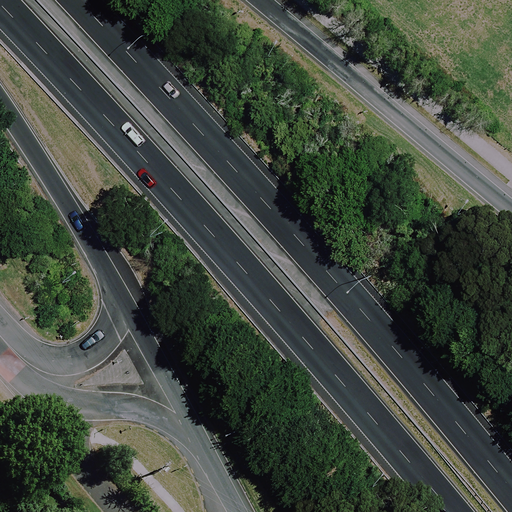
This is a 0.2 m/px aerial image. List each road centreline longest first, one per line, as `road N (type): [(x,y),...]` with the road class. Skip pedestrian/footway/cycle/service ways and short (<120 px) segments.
road 1 (motorway): [(448,511),(238,257),(0,4)]
road 2 (motorway): [(78,0),(280,218),(511,490)]
road 3 (motorway): [(262,0),(511,206)]
road 4 (motorway): [(122,309),(0,100)]
road 5 (residential): [(26,358),(69,447),(119,511)]
road 6 (primary): [(187,423),(143,405),(70,392),(26,358)]
road 7 (primary): [(187,423),(122,309)]
